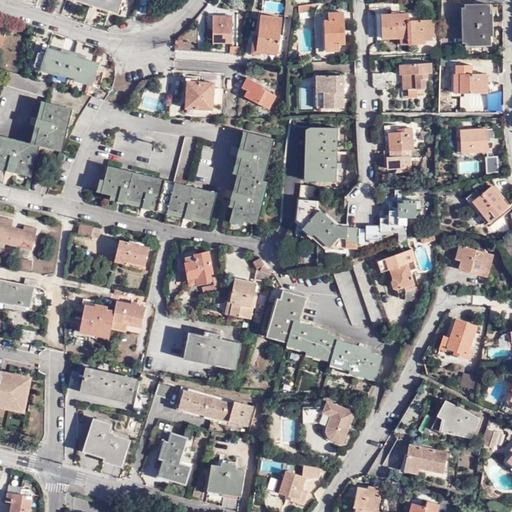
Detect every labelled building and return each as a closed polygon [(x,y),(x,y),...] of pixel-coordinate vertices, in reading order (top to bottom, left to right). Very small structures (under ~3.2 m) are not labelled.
[(74,0),(75,0),(74,0),(82,0),(112,10),(111,12),(117,14),(122,0),(74,0)] [(292,17),(293,3),(286,2),(284,16),(292,17)] [(385,12),(384,2),(370,3),(370,13),(385,12)] [(312,11),(312,4),(298,6),(299,13),(312,11)] [(490,4),(465,5),(465,46),(491,46),(490,4)] [(325,52),(339,51),(339,45),(345,44),(343,13),(328,13),(329,21),(324,21),(325,52)] [(433,40),(433,37),(440,36),(439,22),(432,22),(432,21),(409,21),(408,14),(379,15),(379,39),(400,38),(401,45),(426,44),(425,41),(433,40)] [(277,56),(282,18),(261,15),(259,35),(253,35),(251,54),(260,55),(261,54),(277,56)] [(232,43),(232,16),(213,16),(213,43),(232,43)] [(34,67),(100,86),(103,73),(97,71),(99,63),(85,59),(86,56),(62,49),(61,52),(48,48),(45,56),(38,54),(34,67)] [(431,63),(406,64),(406,75),(408,75),(409,89),(426,89),(425,79),(427,79),(427,74),(432,74),(431,63)] [(487,93),(487,74),(472,74),(472,65),(455,66),(456,74),(454,74),(454,94),(487,93)] [(47,98),(52,84),(9,71),(5,85),(47,98)] [(387,73),(372,74),(372,84),(373,87),(376,89),(377,90),(388,89),(387,73)] [(341,88),(343,88),(343,76),(316,76),(316,92),(324,92),(324,107),(324,109),(344,108),(344,92),(341,92),(341,88)] [(242,88),(247,91),(244,97),(269,110),(276,96),(262,89),(264,87),(247,78),(242,88)] [(212,110),(214,83),(187,81),(185,108),(212,110)] [(144,94),(141,106),(163,112),(166,100),(144,94)] [(42,119),(46,102),(41,101),(37,118),(42,119)] [(169,101),(168,118),(177,118),(178,102),(169,101)] [(35,144),(40,146),(62,151),(73,109),(46,102),(42,119),(37,118),(35,126),(39,128),(35,144)] [(30,143),(35,144),(39,128),(35,126),(31,143),(30,143)] [(306,181),(336,181),(337,129),(310,128),(307,129),(306,181)] [(389,151),(414,149),(413,128),(397,129),(397,132),(388,133),(389,151)] [(456,142),(457,143),(457,153),(489,152),(488,139),(495,139),(493,129),(456,131),(456,142)] [(243,149),(247,132),(243,131),(239,148),(243,149)] [(231,217),(231,218),(243,221),(258,225),(269,182),(264,181),(275,139),(247,132),(243,149),(239,148),(237,156),(241,157),(237,174),(241,175),(237,192),(232,191),(230,199),(231,199),(235,200),(233,207),(231,217)] [(33,173),(40,146),(35,144),(30,143),(31,143),(0,135),(0,164),(7,166),(6,170),(14,172),(15,168),(33,173)] [(186,137),(174,182),(108,165),(101,193),(111,195),(110,200),(209,224),(217,193),(188,186),(199,139),(186,137)] [(428,158),(436,157),(435,148),(428,148),(428,158)] [(387,157),(387,170),(397,169),(397,173),(412,172),(411,150),(389,151),(389,157),(387,157)] [(241,157),(237,156),(232,173),(237,174),(241,157)] [(486,174),(498,172),(498,156),(485,158),(486,174)] [(479,172),(478,160),(459,162),(460,173),(479,172)] [(32,177),(33,173),(15,168),(14,172),(32,177)] [(237,174),(232,191),(237,192),(241,175),(237,174)] [(357,249),(357,227),(337,227),(317,208),(318,202),(314,201),(315,186),(300,185),(300,200),(299,200),(297,219),(305,226),(303,228),(311,236),(313,233),(330,248),(357,249)] [(492,187),(473,201),(489,222),(508,207),(492,187)] [(389,217),(385,218),(380,218),(380,226),(367,226),(366,239),(380,239),(381,232),(398,232),(398,229),(406,230),(406,218),(416,218),(416,200),(406,200),(406,202),(403,203),(398,203),(398,207),(398,210),(395,211),(389,210),(389,215),(389,217)] [(0,224),(1,225),(0,228),(0,242),(6,244),(31,250),(37,229),(25,226),(24,230),(11,227),(12,220),(0,216),(0,224)] [(91,237),(93,227),(79,224),(78,234),(91,237)] [(100,229),(93,227),(91,237),(98,238),(100,229)] [(433,241),(434,229),(432,229),(419,235),(423,245),(433,241)] [(126,264),(127,261),(144,265),(148,247),(120,241),(115,261),(126,264)] [(458,269),(487,277),(492,255),(459,246),(455,259),(461,261),(458,269)] [(402,289),(414,284),(407,264),(416,260),(412,249),(378,261),(382,272),(389,269),(393,279),(391,282),(393,288),(398,290),(402,289)] [(185,263),(188,278),(196,276),(197,283),(211,280),(210,274),(212,273),(208,253),(195,255),(195,256),(186,258),(187,263),(185,263)] [(18,269),(31,272),(33,261),(20,259),(18,269)] [(386,322),(365,262),(353,266),(374,326),(386,322)] [(266,274),(257,269),(254,280),(271,283),(273,276),(266,274)] [(202,287),(204,296),(225,291),(223,275),(214,277),(216,285),(202,287)] [(196,276),(188,278),(190,284),(197,283),(196,276)] [(230,291),(225,313),(251,319),(253,307),(251,306),(257,283),(235,278),(232,292),(230,291)] [(0,301),(4,302),(26,307),(30,308),(34,286),(37,287),(38,281),(26,279),(24,284),(0,279),(0,301)] [(418,296),(414,284),(402,289),(406,300),(418,302),(418,301),(419,301),(419,300),(419,299),(418,296)] [(306,297),(283,290),(281,300),(277,299),(267,336),(288,342),(287,345),(307,351),(306,354),(331,361),(330,364),(350,370),(349,373),(375,381),(382,356),(363,351),(365,348),(337,340),(338,337),(320,332),(321,329),(299,322),(306,297)] [(116,301),(114,311),(85,305),(79,332),(110,338),(111,328),(126,331),(128,322),(142,325),(146,308),(116,301)] [(4,302),(3,307),(25,311),(26,307),(4,302)] [(460,353),(458,356),(470,360),(472,351),(469,350),(477,327),(456,319),(450,338),(443,336),(439,349),(445,351),(447,348),(454,351),(460,353)] [(22,330),(20,340),(33,343),(35,332),(22,330)] [(242,343),(219,338),(204,335),(188,332),(183,358),(199,361),(199,357),(221,362),(220,366),(236,369),(242,343)] [(199,361),(220,366),(221,362),(199,357),(199,361)] [(86,368),(81,391),(131,403),(137,380),(86,368)] [(0,401),(21,405),(22,397),(23,394),(26,376),(0,370),(0,401)] [(459,386),(473,390),(476,376),(463,373),(459,386)] [(439,386),(425,379),(418,390),(433,398),(439,386)] [(174,387),(159,383),(155,395),(170,400),(174,387)] [(233,404),(183,390),(179,407),(247,427),(253,406),(234,401),(233,404)] [(0,401),(0,407),(24,412),(28,395),(23,394),(22,397),(21,405),(0,401)] [(343,443),(355,413),(327,401),(325,407),(303,407),(303,422),(319,422),(327,425),(326,426),(326,429),(326,431),(326,432),(327,434),(328,437),(330,439),(332,440),(343,443)] [(445,401),(437,416),(444,419),(442,431),(444,432),(470,438),(479,419),(445,401)] [(444,419),(437,416),(430,428),(443,435),(444,432),(442,431),(444,419)] [(108,451),(105,458),(114,460),(113,464),(122,466),(130,441),(114,435),(114,434),(109,432),(111,425),(94,419),(88,436),(91,437),(87,451),(98,455),(101,448),(108,451)] [(486,429),(481,444),(493,449),(498,433),(486,429)] [(191,467),(179,464),(187,438),(171,433),(168,443),(165,442),(159,458),(164,460),(159,476),(185,484),(191,467)] [(418,474),(419,469),(443,474),(447,453),(409,444),(404,471),(418,474)] [(98,455),(105,458),(108,451),(101,448),(98,455)] [(222,463),(221,467),(212,465),(207,491),(240,496),(245,471),(235,469),(236,465),(222,463)] [(320,474),(321,466),(303,464),(303,472),(320,474)] [(282,481),(277,480),(273,494),(303,504),(307,491),(302,489),(306,478),(286,471),(282,481)] [(273,494),(277,480),(271,477),(266,492),(273,494)] [(9,486),(8,493),(21,495),(22,488),(9,486)] [(357,487),(353,507),(356,508),(354,511),(380,511),(378,511),(382,490),(369,487),(368,490),(357,487)] [(8,493),(7,493),(6,501),(12,502),(10,511),(28,511),(30,511),(32,500),(26,499),(27,495),(21,495),(8,493)] [(441,503),(449,505),(451,500),(442,497),(441,503)] [(436,511),(439,504),(424,500),(422,506),(411,503),(408,511),(436,511)]
